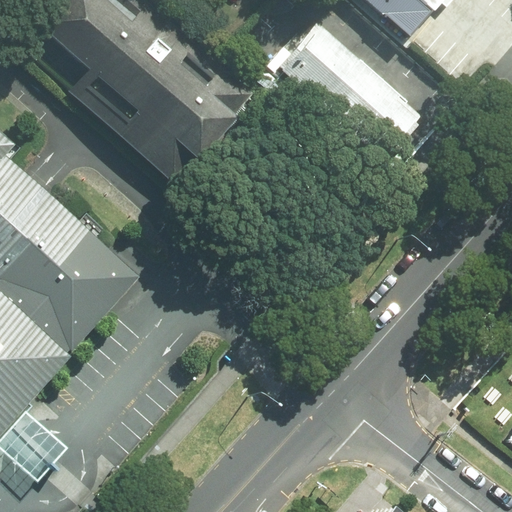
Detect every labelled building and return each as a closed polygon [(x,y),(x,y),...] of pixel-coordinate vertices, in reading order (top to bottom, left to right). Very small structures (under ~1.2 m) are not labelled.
[(137,0),(120,19),(98,0),(56,0),(33,26),(81,69),(61,91),(167,187),(249,97),(141,0),(137,0)] [(397,0),(415,15),(428,0),(397,0)] [(413,114),(312,22),(271,66),(372,158),(413,114)] [(465,29),(446,50),(474,75),(493,54),(465,29)] [(0,422),(134,276),(1,155),(8,147),(0,139),(0,422)] [(377,511),(363,499),(351,511),(377,511)]
